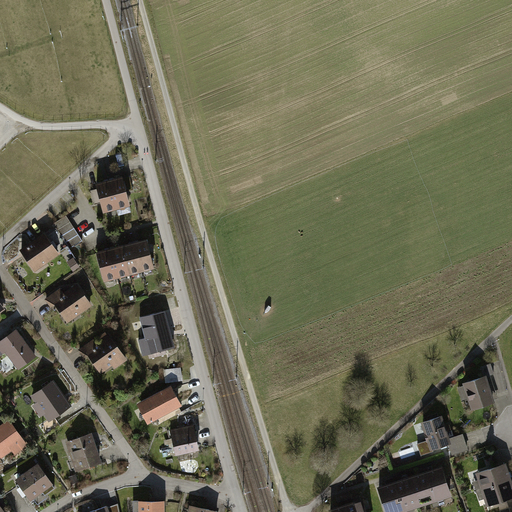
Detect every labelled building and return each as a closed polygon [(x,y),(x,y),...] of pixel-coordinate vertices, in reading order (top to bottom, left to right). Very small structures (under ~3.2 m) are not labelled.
[(130,176),(110,181),(117,207),(129,204),(126,192),(134,191),(130,176)] [(104,211),(117,207),(110,181),(97,184),(98,189),(91,190),(94,205),(102,203),(104,211)] [(83,241),(66,215),(54,224),(70,249),(83,241)] [(45,235),(22,251),(30,263),(36,259),(38,262),(44,258),(46,261),(58,253),(45,235)] [(147,240),(134,244),(141,270),(154,267),(147,240)] [(134,244),(122,247),(129,273),(141,270),(134,244)] [(122,247),(110,250),(117,276),(129,273),(122,247)] [(110,250),(98,253),(105,280),(117,276),(110,250)] [(60,289),(47,299),(51,305),(55,303),(63,314),(69,310),(71,313),(77,309),(79,312),(91,304),(77,286),(64,295),(60,289)] [(147,311),(130,315),(132,322),(142,320),(146,337),(148,336),(152,350),(172,345),(165,319),(150,323),(147,311)] [(19,327),(0,340),(0,352),(5,359),(14,353),(27,372),(43,362),(19,327)] [(94,340),(80,350),(84,356),(88,353),(96,365),(102,361),(104,364),(110,360),(115,367),(126,359),(110,337),(109,338),(105,333),(100,337),(103,342),(98,346),(94,340)] [(469,385),(476,411),(498,406),(501,405),(493,379),(497,378),(494,367),(483,370),(486,381),(469,385)] [(182,378),(180,368),(165,370),(166,380),(182,378)] [(52,383),(34,395),(50,419),(69,406),(52,383)] [(170,389),(141,404),(150,420),(178,404),(170,389)] [(420,446),(423,455),(452,447),(454,457),(471,453),(467,437),(454,440),(448,419),(441,421),(439,416),(425,420),(427,425),(418,427),(420,436),(430,434),(433,442),(420,446)] [(16,424),(0,433),(0,446),(8,461),(30,449),(16,424)] [(193,424),(171,430),(176,454),(199,448),(193,424)] [(90,435),(71,441),(74,449),(70,450),(74,461),(78,459),(81,468),(100,461),(90,435)] [(477,483),(480,493),(511,483),(511,465),(480,475),(482,482),(477,483)] [(45,467),(24,479),(38,504),(59,491),(45,467)] [(446,469),(430,475),(440,508),(449,505),(448,502),(455,499),(446,469)] [(430,475),(413,480),(423,509),(435,505),(436,509),(440,508),(430,475)] [(413,480),(397,485),(405,511),(415,511),(423,509),(413,480)] [(511,483),(480,493),(483,503),(490,501),(492,508),(511,501),(511,483)] [(405,511),(397,485),(380,490),(387,511),(405,511)] [(356,500),(349,503),(351,511),(370,511),(367,500),(357,503),(356,500)] [(162,511),(163,503),(140,503),(139,511),(162,511)] [(340,508),(332,511),(351,511),(349,503),(340,506),(340,508)]
